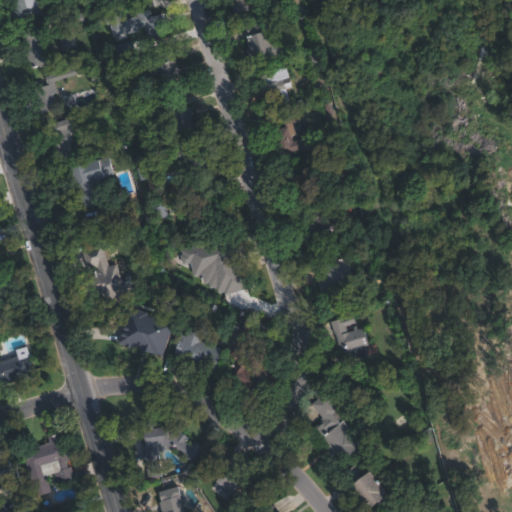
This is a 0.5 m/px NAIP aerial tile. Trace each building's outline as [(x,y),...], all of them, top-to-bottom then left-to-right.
[(36,0),(41,15),(14,23),(7,0),(36,0)] [(256,0),(258,7),(234,14),(232,5),(236,3),(235,0),(256,0)] [(298,0),(299,3),(280,8),(277,0),(298,0)] [(149,6),(152,16),(162,13),(166,26),(163,27),(165,34),(148,40),(144,27),(126,33),(127,39),(116,43),(110,24),(109,25),(107,18),(119,14),(121,20),(136,14),(135,10),(149,6)] [(269,27),(274,44),(279,42),(282,53),(250,63),(246,49),(248,49),(241,27),(252,23),(255,33),(258,32),(256,25),(272,20),(274,26),(269,27)] [(45,48),(47,56),(51,54),(54,63),(39,68),(38,65),(31,67),(20,34),(42,27),(49,47),(45,48)] [(74,47),(60,51),(56,35),(70,31),(74,47)] [(181,78),(170,82),(171,87),(156,91),(153,78),(144,81),(141,69),(161,64),(158,53),(174,48),(181,78)] [(59,109),(42,115),(31,82),(77,66),(79,72),(55,81),(59,92),(54,94),(59,109)] [(290,102),(267,109),(261,87),(267,85),(264,74),(286,67),(289,77),(283,79),(290,102)] [(176,101),(178,110),(190,107),(192,115),(190,115),(193,128),(174,133),(170,115),(149,120),(146,109),(176,101)] [(291,136),(292,141),(304,138),(307,147),(279,155),(272,131),(285,127),(282,119),(296,115),(298,121),(291,123),(295,135),(291,136)] [(74,156),(57,161),(49,136),(53,135),(49,125),(72,118),(75,128),(70,129),(73,140),(69,142),(74,156)] [(191,146),(194,157),(202,154),(208,171),(187,177),(182,161),(167,165),(164,155),(191,146)] [(96,202),(82,206),(70,169),(107,158),(112,174),(95,179),(100,194),(94,195),(96,202)] [(292,161),(294,165),(296,165),(300,177),(327,169),(331,180),(310,186),(314,198),(296,203),(284,164),(292,161)] [(204,187),(208,203),(218,200),(224,222),(207,228),(203,214),(195,216),(187,192),(204,187)] [(167,217),(153,221),(148,204),(162,200),(167,217)] [(114,218),(101,222),(96,208),(109,203),(114,218)] [(325,207),(325,210),(335,207),(337,215),(326,218),(330,229),(321,232),(325,247),(308,252),(301,227),(313,224),(309,212),(325,207)] [(102,244),(109,266),(113,265),(120,286),(118,287),(120,294),(100,300),(93,278),(96,277),(87,249),(102,244)] [(229,244),(238,276),(227,279),(228,283),(220,285),(216,270),(211,271),(205,251),(229,244)] [(328,264),(330,273),(334,272),(340,290),(354,285),(357,295),(343,299),(344,303),(326,308),(314,268),(328,264)] [(0,290),(5,309),(10,308),(13,317),(1,320),(2,324),(0,324),(0,290)] [(120,346),(164,356),(172,319),(128,309),(120,346)] [(345,325),(347,333),(362,328),(367,344),(373,342),(376,352),(344,362),(331,323),(353,316),(355,322),(345,325)] [(258,325),(250,339),(239,331),(247,318),(258,325)] [(202,336),(200,341),(223,350),(213,374),(172,359),(182,334),(187,336),(189,331),(202,336)] [(27,347),(32,365),(30,366),(32,375),(6,384),(5,380),(0,381),(0,362),(18,357),(16,351),(27,347)] [(267,383),(257,401),(224,381),(242,351),(255,359),(250,368),(255,372),(253,375),(267,383)] [(332,414),(339,423),(342,421),(361,446),(341,461),(338,458),(335,460),(327,448),(328,446),(315,428),(324,421),(311,404),(324,395),(336,411),(332,414)] [(153,422),(154,427),(168,426),(170,431),(177,436),(181,432),(188,438),(185,442),(190,446),(195,441),(208,450),(197,466),(172,449),(170,451),(162,445),(157,446),(161,477),(148,478),(144,452),(142,452),(141,446),(145,446),(143,425),(153,422)] [(66,462),(67,468),(71,467),(75,480),(56,486),(52,471),(57,470),(55,464),(44,468),(51,491),(35,496),(22,451),(51,442),(49,437),(61,433),(69,461),(66,462)] [(260,490),(253,499),(255,501),(249,510),(246,508),(243,511),(239,511),(235,508),(239,503),(229,495),(227,497),(221,493),(224,487),(216,481),(222,472),(215,467),(223,455),(235,464),(234,466),(244,473),(241,477),(260,490)] [(0,458),(8,456),(14,477),(0,481),(0,458)] [(356,466),(369,484),(376,479),(385,493),(363,509),(356,499),(357,498),(350,488),(352,486),(344,474),(356,466)] [(179,495),(183,511),(188,511),(196,510),(196,511),(162,511),(160,500),(157,491),(177,486),(179,495)]
